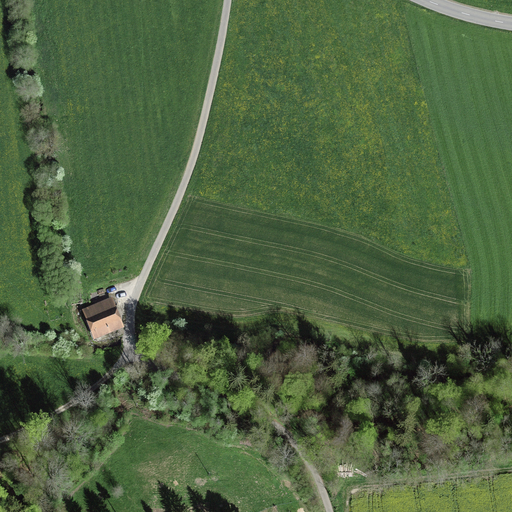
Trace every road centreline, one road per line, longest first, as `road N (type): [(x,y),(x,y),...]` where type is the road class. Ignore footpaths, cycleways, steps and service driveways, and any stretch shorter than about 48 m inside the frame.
road 1 (residential): [(227,0),(202,126),(142,276),(130,348)]
road 2 (track): [(130,348),(81,397),(0,440)]
